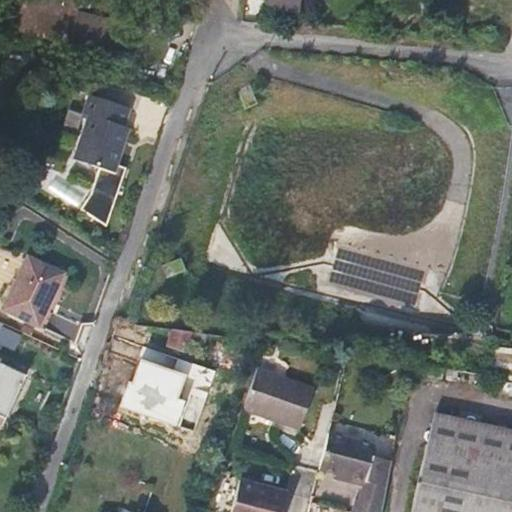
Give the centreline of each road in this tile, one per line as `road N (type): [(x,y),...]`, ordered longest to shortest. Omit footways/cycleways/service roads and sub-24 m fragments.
road 1 (residential): [(36,511),(195,60),(234,38)]
road 2 (unclassified): [(511,64),(234,38)]
